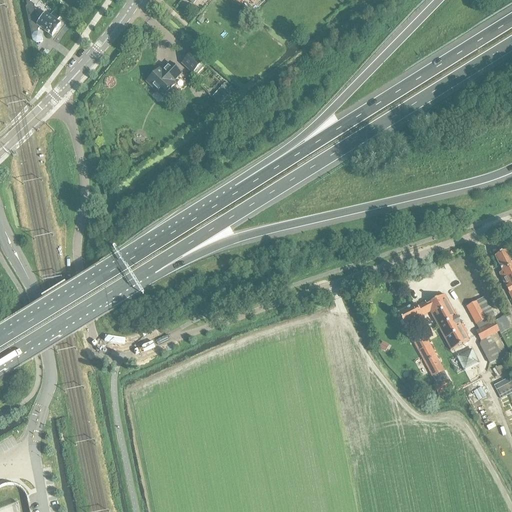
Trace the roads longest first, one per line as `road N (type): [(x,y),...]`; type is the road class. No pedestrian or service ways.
road 1 (motorway): [(154,264),(511,43)]
road 2 (unclassified): [(114,358),(511,223)]
road 3 (motorway): [(154,264),(511,168)]
road 4 (motorway): [(511,20),(237,191)]
road 5 (unclassified): [(114,358),(100,349),(89,323),(78,247),(83,167),(68,112),(55,96)]
road 6 (motorway): [(237,191),(0,339)]
road 7 (motorway): [(440,0),(237,191)]
road 8 (motorway): [(0,360),(154,264)]
road 9 (tertiary): [(134,0),(55,96)]
